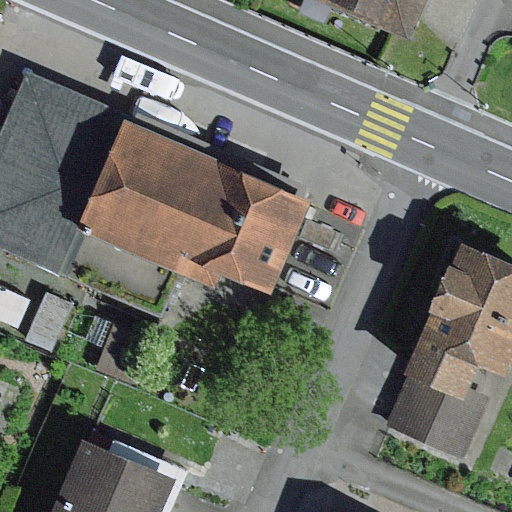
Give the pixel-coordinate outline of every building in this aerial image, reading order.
[(442,0),(347,0),(428,34),(442,0)] [(147,111),(42,68),(0,169),(0,235),(81,269),(101,221),(142,122),(147,111)] [(323,196),(142,122),(101,221),(282,295),(323,196)] [(511,254),(479,241),(398,430),(472,462),(502,391),(490,386),(500,363),(511,368),(511,254)] [(153,511),(166,480),(77,444),(49,511),(153,511)]
